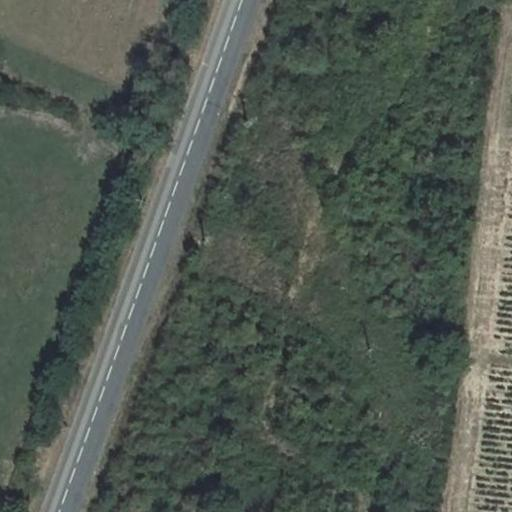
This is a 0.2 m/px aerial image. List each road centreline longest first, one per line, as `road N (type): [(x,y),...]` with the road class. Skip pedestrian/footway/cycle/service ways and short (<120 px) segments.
road 1 (tertiary): [(57,511),(241,0)]
road 2 (unclassified): [(458,511),(501,55),(511,32)]
